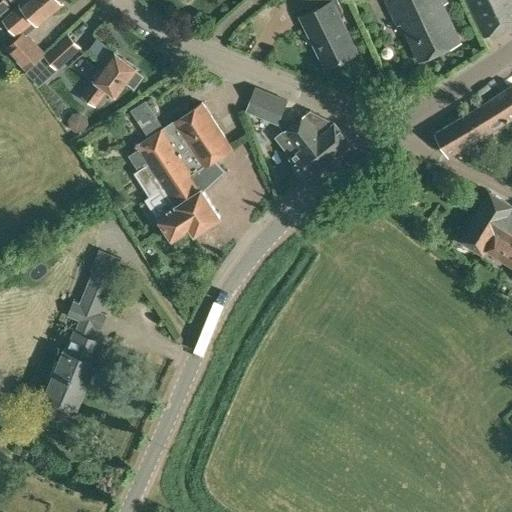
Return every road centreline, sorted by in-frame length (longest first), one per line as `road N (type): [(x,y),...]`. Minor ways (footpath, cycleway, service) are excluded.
road 1 (secondary): [(126,511),(244,265),(376,140)]
road 2 (residential): [(376,140),(332,100),(183,43),(121,0)]
road 3 (secondary): [(397,127),(511,51)]
road 4 (residential): [(511,194),(421,150),(397,127)]
